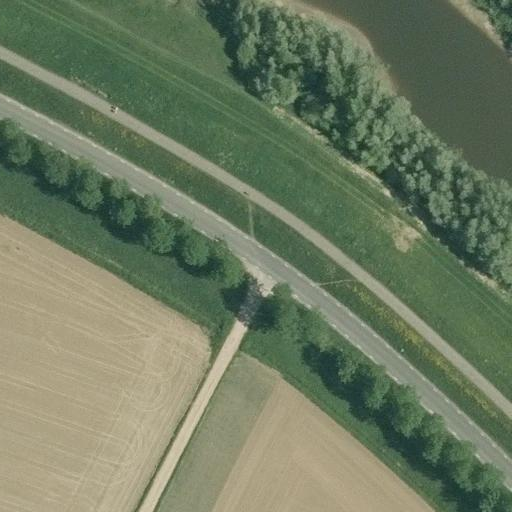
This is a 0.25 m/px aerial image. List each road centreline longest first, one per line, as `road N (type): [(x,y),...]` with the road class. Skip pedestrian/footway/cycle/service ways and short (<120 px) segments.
road 1 (tertiary): [(511,480),(452,417),(268,262),(0,105)]
road 2 (track): [(268,262),(148,511)]
